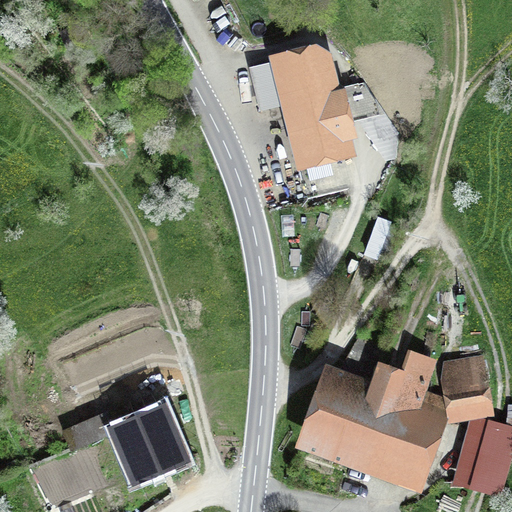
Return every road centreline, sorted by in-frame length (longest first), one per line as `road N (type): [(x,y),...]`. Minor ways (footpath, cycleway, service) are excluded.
road 1 (secondary): [(251,511),(265,357),(258,250),(224,144),(147,0)]
road 2 (track): [(262,389),(294,381),(331,355),(427,218),(458,86),(457,0)]
